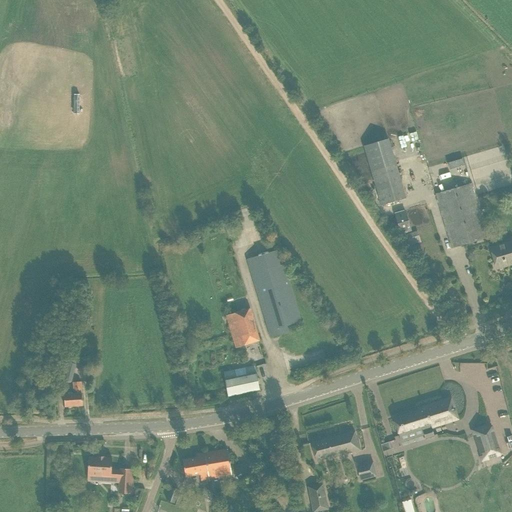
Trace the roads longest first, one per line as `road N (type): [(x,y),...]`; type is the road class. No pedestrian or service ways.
road 1 (track): [(449,335),(218,0)]
road 2 (tertiary): [(511,327),(230,416),(169,426)]
road 3 (tertiary): [(169,426),(0,432)]
